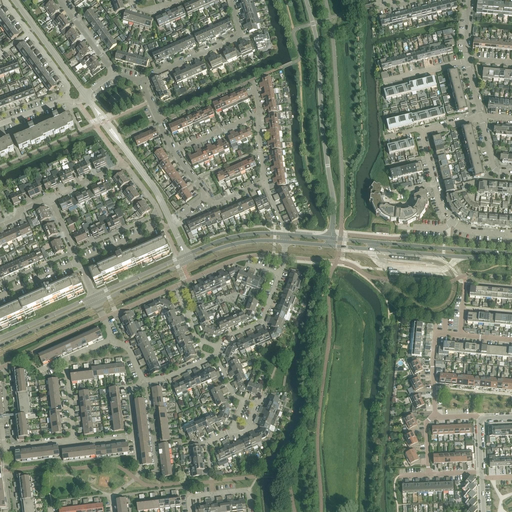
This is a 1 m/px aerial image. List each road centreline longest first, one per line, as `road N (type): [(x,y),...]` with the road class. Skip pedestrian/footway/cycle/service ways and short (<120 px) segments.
road 1 (residential): [(50,198),(125,164),(160,213),(160,225),(78,262)]
road 2 (unclassified): [(331,238),(319,65),(305,0)]
road 3 (tertiary): [(330,246),(511,260)]
road 4 (tertiary): [(511,253),(331,238)]
road 5 (residential): [(231,0),(241,35),(139,81)]
road 6 (residential): [(66,99),(66,83),(4,0)]
